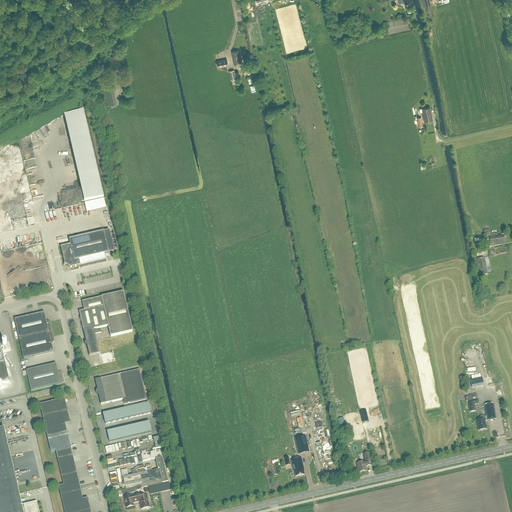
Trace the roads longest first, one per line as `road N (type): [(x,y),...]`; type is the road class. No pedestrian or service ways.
road 1 (primary): [(231,511),(511,447)]
road 2 (unclassified): [(107,511),(57,296)]
road 3 (unclassified): [(0,93),(160,0)]
